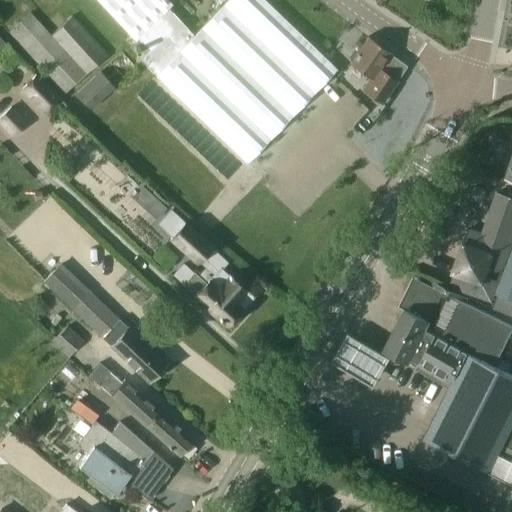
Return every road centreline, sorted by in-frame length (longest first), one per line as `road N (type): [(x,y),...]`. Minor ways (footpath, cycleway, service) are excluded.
road 1 (tertiary): [(218,511),(463,85)]
road 2 (tertiary): [(463,85),(347,0)]
